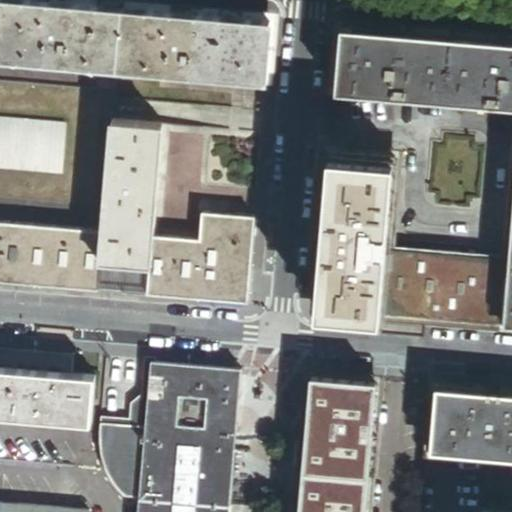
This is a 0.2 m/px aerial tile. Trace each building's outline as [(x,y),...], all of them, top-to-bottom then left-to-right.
[(0,0),(0,53),(267,76),(272,19),(48,0),(0,0)] [(511,40),(340,26),(335,90),(511,104),(511,224),(509,260),(504,325),(511,325),(511,40)] [(66,124),(0,119),(0,168),(62,174),(66,124)] [(0,280),(248,301),(255,216),(204,212),(201,240),(154,236),(164,125),(113,121),(103,232),(0,222),(0,280)] [(318,309),(381,314),(387,250),(395,157),(330,152),(318,309)] [(387,250),(381,314),(504,325),(509,260),(387,250)] [(100,360),(0,350),(0,414),(93,423),(100,360)] [(126,417),(102,415),(102,421),(137,424),(139,395),(150,392),(153,361),(142,360),(140,384),(129,388),(126,417)] [(153,361),(150,392),(240,399),(243,369),(153,361)] [(368,511),(380,380),(312,374),(301,511),(368,511)] [(511,391),(439,385),(434,451),(511,457),(511,391)] [(150,392),(139,395),(137,424),(147,425),(150,392)] [(230,511),(240,399),(150,392),(147,425),(141,496),(139,511),(230,511)] [(126,495),(141,496),(147,425),(137,424),(102,421),(102,430),(102,446),(103,451),(108,467),(116,483),(126,495)] [(84,511),(85,509),(0,502),(0,511),(84,511)]
